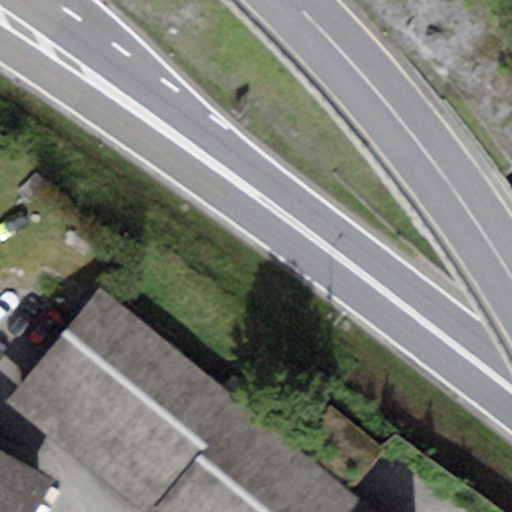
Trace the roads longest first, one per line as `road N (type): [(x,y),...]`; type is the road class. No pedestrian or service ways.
road 1 (primary): [(511,393),(263,196),(0,8)]
road 2 (tertiary): [(290,0),(455,194),(511,281)]
